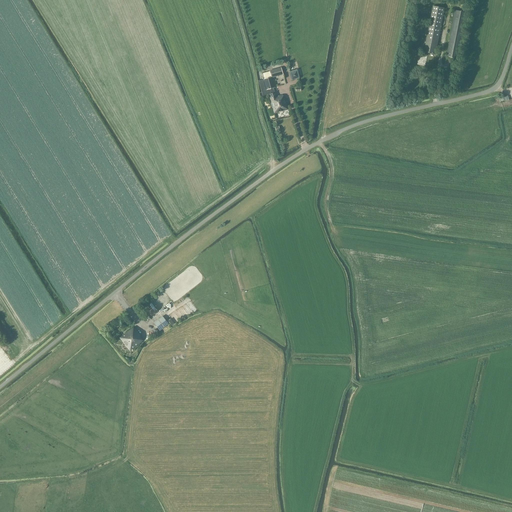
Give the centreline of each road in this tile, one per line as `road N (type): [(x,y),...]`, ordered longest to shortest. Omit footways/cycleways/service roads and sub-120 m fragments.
road 1 (unclassified): [(511,49),(498,87),(356,124),(273,169),(0,388)]
road 2 (track): [(336,237),(325,210),(332,178),(322,140),(349,0)]
